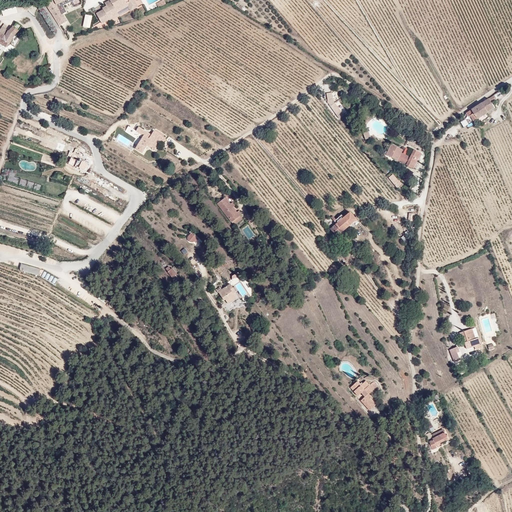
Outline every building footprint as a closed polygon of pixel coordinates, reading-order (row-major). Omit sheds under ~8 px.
[(63,28),(69,24),(65,16),(68,14),(64,7),(73,3),(74,6),(80,4),(79,0),(48,0),(47,1),(63,28)] [(131,6),(134,11),(141,7),(137,0),(111,0),(107,3),(108,6),(104,8),(105,10),(98,14),(104,24),(111,20),(111,19),(120,14),(119,12),(118,10),(129,4),(131,6)] [(129,4),(118,10),(119,12),(131,6),(129,4)] [(16,7),(1,11),(3,17),(17,12),(16,7)] [(85,14),(82,27),(90,28),(93,16),(85,14)] [(0,43),(7,47),(9,44),(10,44),(16,35),(22,26),(17,22),(10,31),(6,29),(8,27),(5,24),(0,31),(0,43)] [(342,104),(334,95),(332,87),(327,89),(329,96),(331,100),(338,108),(342,104)] [(489,112),(488,111),(495,106),(490,98),(468,111),(471,115),(472,117),(475,121),(489,112)] [(156,140),(158,136),(152,133),(150,137),(137,130),(135,134),(124,128),(121,133),(150,150),(153,145),(160,148),(162,144),(156,140)] [(370,138),(367,131),(361,134),(364,141),(370,138)] [(400,152),(402,148),(390,144),(385,155),(401,162),(402,160),(405,162),(404,165),(412,168),(420,152),(412,148),(409,155),(400,152)] [(17,184),(19,178),(14,177),(15,173),(9,172),(7,182),(17,184)] [(397,181),(391,175),(388,178),(393,184),(397,181)] [(21,178),(19,185),(25,187),(27,180),(21,178)] [(33,189),(34,182),(27,181),(26,188),(33,189)] [(237,209),(227,195),(219,200),(234,222),(236,220),(237,221),(240,219),(245,215),(242,212),(240,213),(237,209)] [(338,235),(352,224),(343,213),(340,215),(339,214),(337,216),(338,217),(337,217),(335,214),(331,217),(330,216),(327,218),(330,222),(332,220),(333,222),(336,220),(338,222),(331,227),(338,235)] [(195,233),(190,227),(185,231),(186,235),(188,237),(189,237),(195,233)] [(331,242),(326,236),(321,240),(323,242),(324,241),(328,245),(331,242)] [(175,269),(176,268),(170,261),(168,263),(167,261),(165,263),(175,275),(178,272),(175,269)] [(40,269),(22,264),(21,270),(39,275),(40,269)] [(237,299),(230,287),(228,284),(223,288),(224,289),(218,293),(223,301),(225,300),(228,304),(237,299)] [(241,299),(234,288),(231,289),(237,299),(228,304),(229,307),(241,299)] [(470,338),(466,328),(454,333),(456,338),(458,337),(462,348),(470,346),(471,349),(477,347),(474,337),(470,338)] [(452,352),(450,347),(446,349),(448,354),(447,354),(450,361),(455,358),(453,351),(452,352)] [(354,391),(362,386),(358,381),(351,387),(354,391)] [(366,387),(354,394),(358,398),(361,396),(364,400),(361,403),(368,413),(375,408),(370,401),(367,398),(369,396),(373,393),(369,388),(368,389),(366,387)] [(440,440),(448,435),(448,434),(446,435),(443,429),(433,435),(434,438),(432,439),(430,436),(427,438),(433,450),(439,447),(437,443),(438,443),(440,447),(443,445),(443,443),(442,444),(440,440)] [(450,439),(448,435),(440,440),(442,444),(443,443),(450,439)]
